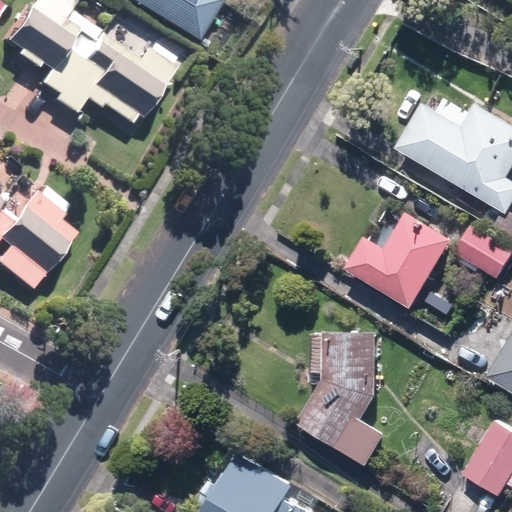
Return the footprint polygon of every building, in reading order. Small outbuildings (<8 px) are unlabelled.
[(30,0),(2,42),(46,72),(38,85),(53,95),(49,102),(71,117),(81,102),(96,112),(99,108),(131,130),(178,62),(150,43),(137,61),(99,35),(102,30),(70,8),(75,0),(30,0)] [(122,0),(195,44),(221,2),(218,0),(122,0)] [(425,101),(397,148),(508,214),(511,208),(511,177),(511,176),(511,122),(479,103),(473,113),(458,104),(450,116),(425,101)] [(0,244),(5,249),(0,255),(0,271),(28,292),(73,233),(56,221),(68,206),(42,187),(35,196),(31,193),(10,221),(0,214),(0,244)] [(367,234),(346,268),(412,309),(455,239),(409,210),(387,246),(367,234)] [(511,248),(474,225),(456,253),(500,280),(511,259),(511,248)] [(463,297),(438,280),(425,299),(449,316),(463,297)] [(511,310),(511,288),(501,283),(489,305),(509,316),(511,310)] [(363,417),(378,393),(379,331),(312,330),(311,383),(323,383),(298,423),(369,466),(389,433),(363,417)] [(511,334),(487,377),(511,391),(511,334)] [(511,427),(497,418),(464,474),(502,496),(511,479),(511,427)] [(237,451),(201,511),(312,511),(288,498),(295,484),(237,451)]
